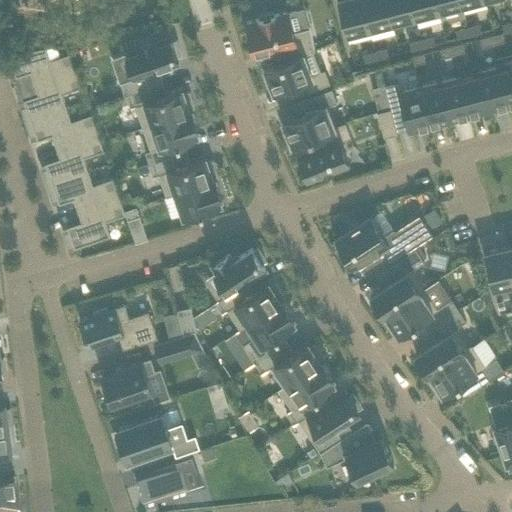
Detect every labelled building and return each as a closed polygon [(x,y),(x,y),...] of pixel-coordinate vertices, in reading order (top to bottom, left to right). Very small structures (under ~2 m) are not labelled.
[(369,27),(361,0),(337,0),(346,33),(360,29),(369,27)] [(392,21),(386,0),(361,0),(369,27),(381,24),(392,21)] [(415,15),(411,0),(386,0),(392,21),(404,18),(415,15)] [(438,9),(435,0),(411,0),(415,15),(426,12),(438,9)] [(462,3),(460,0),(435,0),(438,9),(459,4),(462,3)] [(314,49),(309,27),(292,31),(287,11),(273,15),(272,12),(260,15),(260,18),(246,22),(248,30),(246,31),(250,47),(253,46),(254,51),(287,42),(290,57),(312,49),(313,50),(314,49)] [(511,29),(511,20),(503,23),(505,31),(510,30),(511,29)] [(481,31),(479,23),(467,26),(469,34),(481,31)] [(469,34),(467,26),(456,29),(458,37),(465,35),(469,34)] [(503,37),(501,32),(490,35),(493,44),(504,41),(503,37)] [(435,43),(433,35),(421,38),(423,46),(435,43)] [(493,44),(490,35),(479,38),(481,47),(493,44)] [(144,74),(178,63),(175,55),(180,53),(176,40),(171,41),(170,39),(157,43),(155,36),(136,43),(138,50),(125,54),(133,77),(120,82),(124,95),(126,94),(125,94),(148,86),(144,74)] [(423,46),(421,38),(409,41),(411,49),(417,48),(423,46)] [(464,51),(462,42),(451,45),(453,54),(464,51)] [(453,54),(451,45),(440,48),(442,57),(453,54)] [(75,68),(70,52),(50,59),(45,46),(8,53),(9,57),(5,59),(9,71),(13,69),(15,75),(30,70),(34,82),(75,68)] [(388,55),(386,47),(374,50),(376,58),(388,55)] [(329,82),(324,69),(320,70),(313,50),(312,49),(290,57),(264,67),(267,77),(265,78),(269,88),(271,87),(273,90),(302,79),(307,91),(329,82)] [(376,58),(374,50),(363,53),(365,61),(371,60),(376,58)] [(414,64),(425,61),(423,53),(411,56),(414,64)] [(509,104),(499,69),(500,69),(499,64),(498,64),(498,65),(488,67),(477,70),(479,75),(480,74),(489,109),(509,104)] [(511,103),(511,65),(511,66),(500,69),(499,69),(509,104),(511,103)] [(66,106),(62,93),(82,86),(75,68),(34,82),(38,93),(23,98),(25,104),(21,106),(26,120),(39,116),(66,106)] [(489,109),(480,74),(479,75),(465,78),(461,79),(460,79),(469,115),(489,109)] [(469,115),(460,79),(461,79),(460,75),(450,77),(439,80),(449,120),(469,115)] [(449,120),(439,80),(428,83),(419,85),(430,125),(449,120)] [(397,81),(384,84),(387,96),(391,108),(391,111),(403,108),(408,127),(408,129),(409,130),(430,125),(419,85),(400,90),(397,81)] [(193,105),(188,92),(183,94),(181,88),(152,98),(148,86),(125,94),(126,94),(130,106),(135,104),(143,126),(189,110),(188,107),(193,105)] [(334,125),(326,105),(337,101),(332,87),(309,96),(314,108),(282,120),(284,124),(281,125),(285,135),(287,134),(291,143),(306,138),(306,137),(330,127),(334,125)] [(387,96),(375,99),(378,111),(391,108),(387,96)] [(97,131),(91,113),(71,120),(66,106),(39,116),(26,120),(30,134),(35,133),(37,139),(52,134),(55,145),(97,131)] [(391,111),(391,108),(378,111),(377,111),(384,136),(397,133),(391,111)] [(168,144),(197,134),(196,129),(198,128),(191,109),(189,110),(143,126),(150,149),(145,151),(149,162),(149,163),(172,155),(168,144)] [(345,154),(339,141),(351,136),(345,121),(334,125),(330,127),(306,137),(306,138),(310,149),(299,153),(301,157),(298,158),(302,168),(304,167),(308,176),(333,167),(347,161),(345,154)] [(88,170),(83,156),(103,149),(97,131),(55,145),(59,157),(54,159),(45,162),(47,168),(42,170),(47,184),(61,179),(88,170)] [(205,156),(175,166),(172,155),(149,163),(149,162),(148,163),(152,176),(159,174),(166,196),(175,193),(175,192),(213,179),(212,178),(217,177),(212,160),(207,162),(205,156)] [(119,195),(113,176),(93,183),(88,170),(61,179),(47,184),(52,198),(57,196),(59,203),(73,198),(77,209),(119,195)] [(213,181),(213,179),(175,192),(175,193),(183,215),(185,214),(187,219),(200,214),(198,210),(221,202),(219,197),(221,196),(216,180),(213,181)] [(110,234),(105,220),(125,213),(119,195),(77,209),(81,220),(67,225),(69,232),(64,233),(68,245),(73,243),(74,247),(110,234)] [(139,215),(136,205),(124,209),(127,219),(139,215)] [(435,211),(426,217),(432,226),(441,220),(435,211)] [(421,213),(396,229),(395,227),(383,235),(371,216),(361,222),(360,221),(350,228),(350,229),(337,238),(339,242),(337,244),(344,255),(347,253),(355,266),(376,252),(384,265),(433,233),(421,213)] [(511,281),(511,248),(511,245),(484,252),(493,287),(509,283),(511,281)] [(214,272),(204,278),(217,299),(227,293),(235,287),(236,288),(265,269),(265,268),(261,262),(265,259),(257,247),(253,250),(252,248),(233,260),(229,254),(212,265),(216,271),(214,272)] [(419,280),(411,268),(424,260),(415,247),(393,262),(401,274),(383,285),(371,293),(384,313),(384,314),(385,313),(384,313),(423,287),(419,280)] [(281,301),(280,300),(278,298),(283,295),(275,283),(271,286),(268,281),(242,298),(236,288),(235,287),(227,293),(217,299),(215,301),(221,311),(226,308),(239,328),(240,329),(248,324),(247,323),(281,301)] [(411,324),(429,313),(436,323),(458,309),(451,298),(436,307),(431,299),(423,287),(384,313),(385,313),(389,321),(387,322),(393,331),(395,330),(397,333),(411,324)] [(234,332),(224,338),(244,368),(254,362),(274,349),(268,339),(281,330),(294,322),(291,317),(293,316),(283,300),(282,299),(280,300),(281,301),(247,323),(248,324),(240,329),(239,328),(234,332)] [(157,338),(148,310),(129,317),(124,304),(107,309),(106,307),(93,312),(94,314),(79,319),(88,344),(118,334),(123,348),(141,342),(157,338)] [(196,329),(190,306),(177,309),(183,333),(196,329)] [(462,338),(455,327),(466,320),(458,309),(436,323),(443,334),(425,346),(415,352),(428,373),(429,373),(429,372),(468,347),(467,346),(462,338)] [(153,343),(159,362),(204,348),(195,331),(153,343)] [(282,386),(320,361),(318,358),(322,356),(314,344),(310,347),(307,342),(281,359),(274,349),(254,362),(261,372),(270,367),(282,386)] [(504,369),(496,357),(485,364),(479,355),(472,344),(471,343),(467,346),(468,347),(429,372),(429,373),(434,380),(432,381),(437,390),(440,389),(442,392),(455,384),(474,372),(481,383),(504,369)] [(149,381),(146,373),(155,370),(150,357),(114,369),(116,372),(102,377),(106,389),(103,390),(107,401),(110,400),(111,403),(125,398),(126,400),(138,397),(137,394),(151,389),(149,381)] [(322,360),(320,361),(282,386),(278,388),(291,408),(285,412),(293,423),(299,419),(306,414),(315,408),(308,399),(334,382),(331,378),(333,376),(322,360)] [(221,381),(207,386),(210,398),(224,393),(221,381)] [(341,437),(334,426),(358,410),(356,408),(361,405),(353,393),(349,396),(344,389),(315,408),(306,414),(299,419),(319,451),(341,437)] [(501,402),(490,405),(495,422),(496,425),(495,425),(495,427),(496,429),(493,429),(498,446),(501,445),(502,447),(506,461),(507,461),(508,460),(509,462),(510,465),(511,464),(511,397),(506,400),(506,399),(506,398),(500,399),(501,402)] [(12,423),(10,407),(6,408),(6,403),(0,403),(0,427),(9,426),(8,423),(12,423)] [(117,430),(112,431),(117,444),(121,442),(127,459),(143,453),(143,454),(156,450),(156,449),(171,443),(175,455),(199,447),(195,435),(187,437),(182,422),(176,406),(161,412),(116,427),(117,430)] [(0,451),(11,450),(9,426),(0,427),(0,451)] [(344,435),(341,437),(319,451),(326,465),(346,456),(357,479),(375,471),(376,475),(391,468),(389,464),(393,462),(381,437),(352,451),(344,435)] [(211,445),(200,449),(204,460),(215,456),(211,445)] [(172,473),(136,485),(144,510),(190,494),(181,470),(195,465),(191,454),(168,461),(172,473)] [(288,471),(274,480),(278,488),(292,480),(288,471)] [(0,499),(17,498),(14,475),(0,476),(0,499)] [(0,511),(19,511),(17,498),(0,499),(0,511)]
